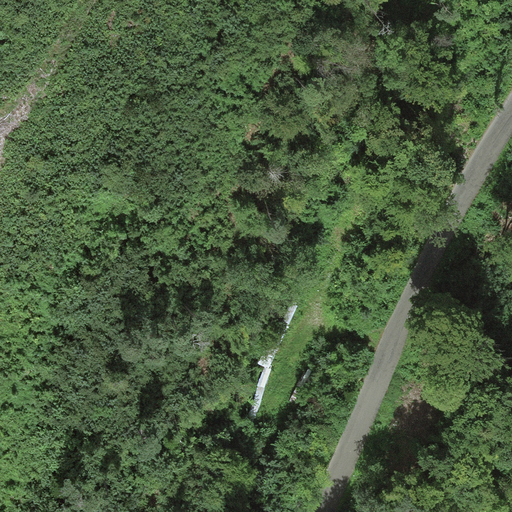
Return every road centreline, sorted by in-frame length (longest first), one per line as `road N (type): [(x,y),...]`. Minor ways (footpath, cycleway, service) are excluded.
road 1 (unclassified): [(511,119),(398,316),(318,511)]
road 2 (track): [(437,247),(400,224),(359,241),(283,377)]
